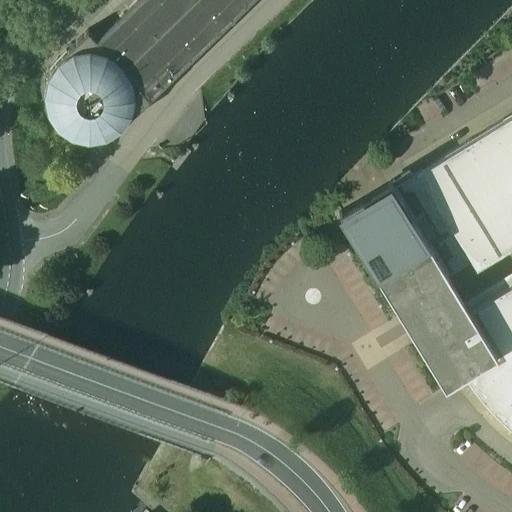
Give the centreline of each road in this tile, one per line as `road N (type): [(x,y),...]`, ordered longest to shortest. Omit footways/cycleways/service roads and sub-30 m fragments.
road 1 (secondary): [(327,511),(254,443),(0,345)]
road 2 (unclassified): [(8,243),(51,237),(76,220),(178,92),(271,0)]
